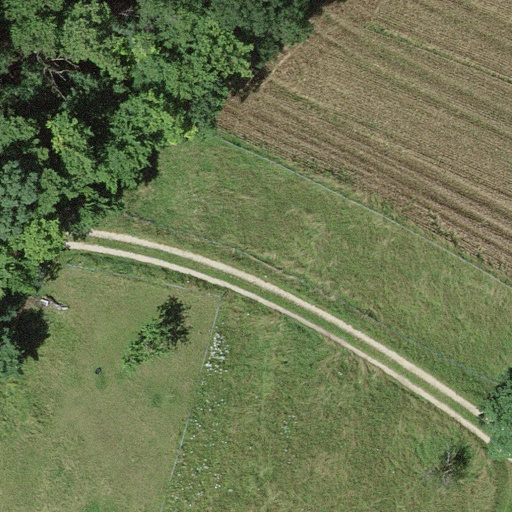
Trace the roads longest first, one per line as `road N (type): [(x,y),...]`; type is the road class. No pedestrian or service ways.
road 1 (track): [(6,209),(240,279),(395,359),(511,449)]
road 2 (track): [(6,209),(205,0)]
